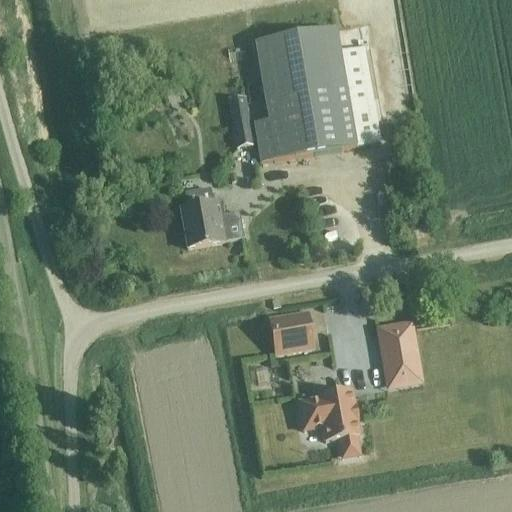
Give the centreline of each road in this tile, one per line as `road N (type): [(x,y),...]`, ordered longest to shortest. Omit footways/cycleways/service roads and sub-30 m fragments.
road 1 (unclassified): [(82,322),(511,248)]
road 2 (tertiary): [(57,511),(0,182)]
road 3 (unclassified): [(82,322),(55,272),(0,82)]
road 4 (unclassified): [(76,511),(72,361),(82,322)]
